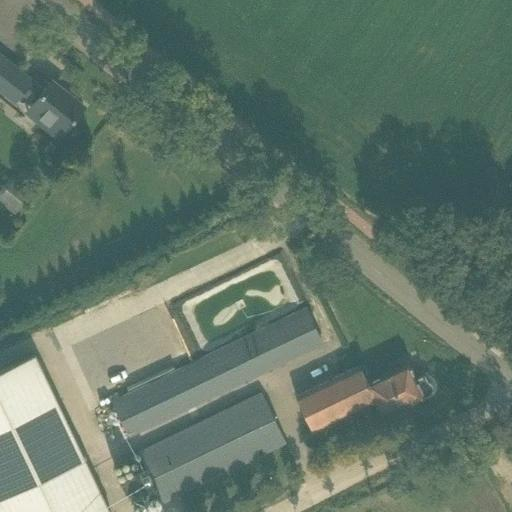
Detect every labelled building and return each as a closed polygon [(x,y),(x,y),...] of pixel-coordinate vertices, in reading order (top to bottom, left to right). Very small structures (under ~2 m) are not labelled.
[(0,89),(14,101),(22,92),(50,115),(43,124),(58,137),(70,122),(75,117),(78,117),(82,112),(81,109),(83,106),(67,93),(65,95),(49,82),(43,89),(31,80),(32,79),(0,53),(0,89)] [(9,175),(0,185),(0,200),(14,213),(31,195),(9,175)] [(127,433),(128,435),(322,344),(306,308),(112,401),(124,427),(127,433)] [(109,511),(103,498),(35,354),(0,370),(0,511),(109,511)] [(426,395),(430,392),(432,387),(431,382),(426,379),(424,374),(413,379),(406,363),(366,382),(358,364),(293,395),(310,429),(375,398),(382,414),(421,395),(426,395)] [(165,500),(285,442),(287,441),(263,391),(141,450),(146,460),(134,467),(135,470),(118,479),(125,493),(155,478),(165,500)]
